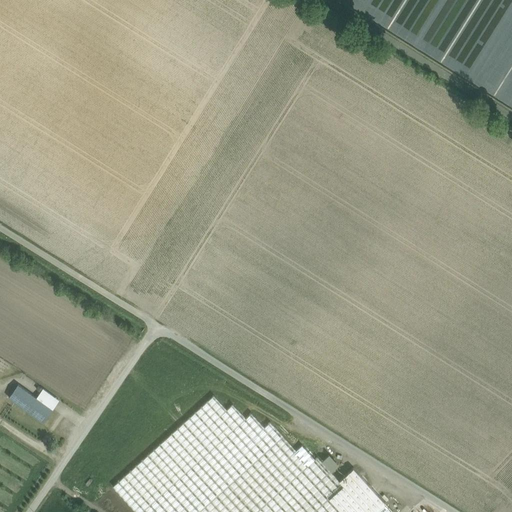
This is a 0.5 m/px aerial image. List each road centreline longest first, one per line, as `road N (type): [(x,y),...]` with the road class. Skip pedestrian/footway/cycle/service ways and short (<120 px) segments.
road 1 (unclassified): [(447,511),(154,325),(29,511)]
road 2 (unclassified): [(329,0),(511,114)]
road 3 (track): [(154,325),(0,227)]
